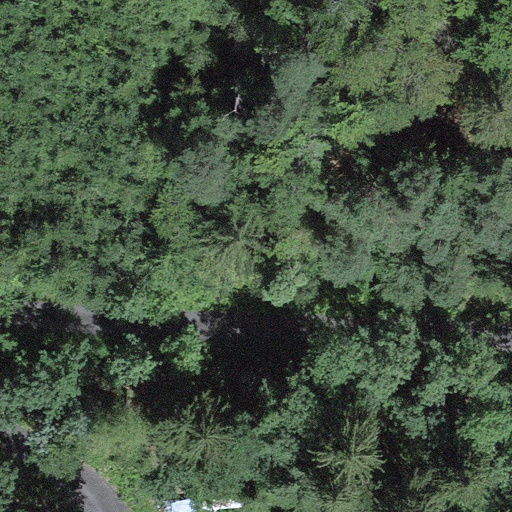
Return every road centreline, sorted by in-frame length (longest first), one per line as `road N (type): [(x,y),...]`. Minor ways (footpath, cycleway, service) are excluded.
road 1 (trunk): [(435,0),(206,511)]
road 2 (unclassified): [(0,313),(511,339)]
road 3 (track): [(107,511),(44,454),(0,432)]
